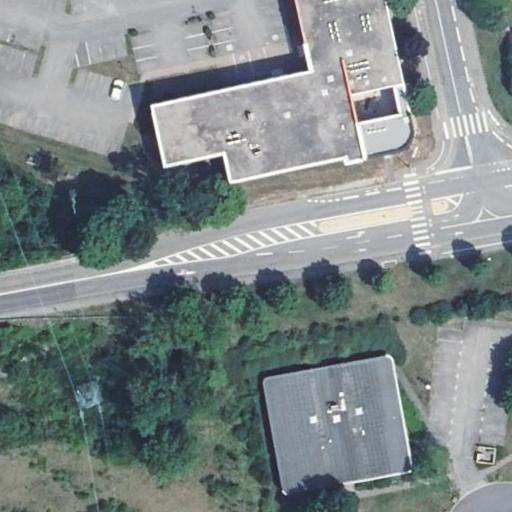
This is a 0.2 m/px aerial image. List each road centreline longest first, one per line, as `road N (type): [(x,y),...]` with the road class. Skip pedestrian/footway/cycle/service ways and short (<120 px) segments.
road 1 (secondary): [(82,278),(258,263),(430,229),(478,198)]
road 2 (secondary): [(478,198),(423,190),(253,219),(82,278)]
road 3 (tertiary): [(478,198),(435,0)]
